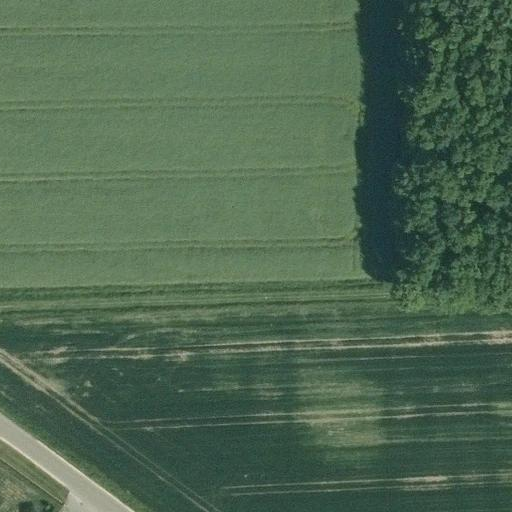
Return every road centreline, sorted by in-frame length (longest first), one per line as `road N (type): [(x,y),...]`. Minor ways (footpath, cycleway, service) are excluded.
road 1 (track): [(511,293),(0,313)]
road 2 (unclassified): [(0,434),(106,511)]
